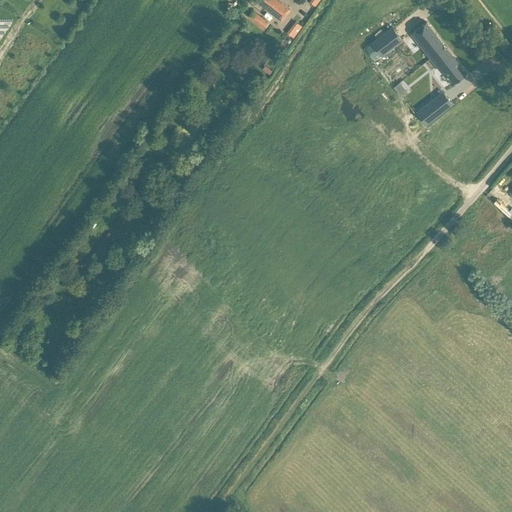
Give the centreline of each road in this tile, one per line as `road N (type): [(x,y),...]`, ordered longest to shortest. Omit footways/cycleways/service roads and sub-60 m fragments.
road 1 (track): [(215,511),(349,330),(433,238)]
road 2 (residential): [(383,215),(427,151),(334,36)]
road 3 (residential): [(383,215),(455,269),(506,331)]
road 4 (residential): [(76,511),(139,422),(164,440)]
road 5 (residential): [(266,298),(345,188)]
road 6 (residential): [(511,481),(435,388)]
